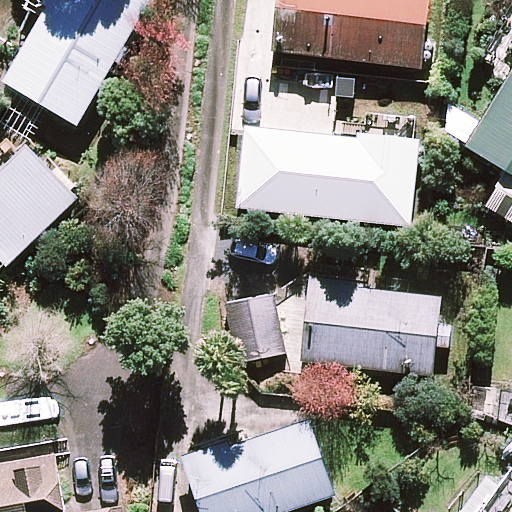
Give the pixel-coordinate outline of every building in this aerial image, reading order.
[(156,3),(151,0),(57,0),(7,87),(81,130),(156,3)] [(429,0),(282,0),(277,57),(423,71),(429,0)] [(487,209),(511,224),(511,77),(483,126),(450,106),(448,139),(507,175),(487,209)] [(287,100),(250,98),(247,157),(284,159),(287,100)] [(82,199),(31,147),(0,177),(0,260),(10,270),(82,199)] [(455,329),(440,327),(443,302),(315,285),(304,363),(433,381),(437,348),(452,350),(455,329)] [(282,360),(278,300),(231,304),(236,363),(282,360)] [(300,511),(334,501),(310,428),(237,452),(234,443),(185,459),(202,511),(300,511)] [(126,511),(126,505),(93,511),(69,511),(56,447),(0,458),(0,511),(126,511)] [(511,511),(511,484),(490,511),(511,511)]
